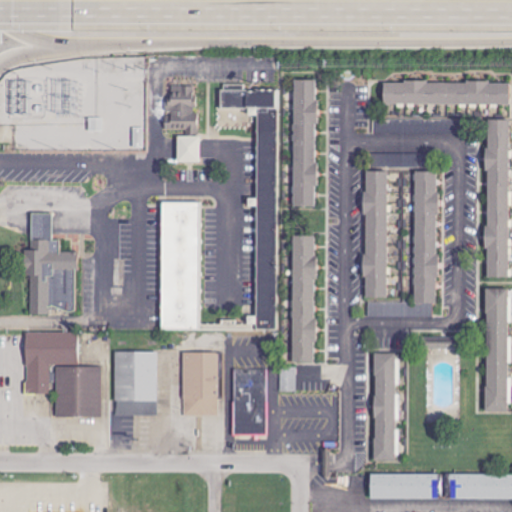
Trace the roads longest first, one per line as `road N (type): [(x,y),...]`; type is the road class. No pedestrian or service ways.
road 1 (primary): [(69,13),(511,13)]
road 2 (primary): [(106,44),(511,42)]
road 3 (residential): [(0,462),(301,466)]
road 4 (residential): [(461,144),(459,322),(347,321)]
road 5 (residential): [(301,507),(511,507)]
road 6 (residential): [(347,321),(347,466),(301,466)]
road 7 (residential): [(347,321),(348,143)]
